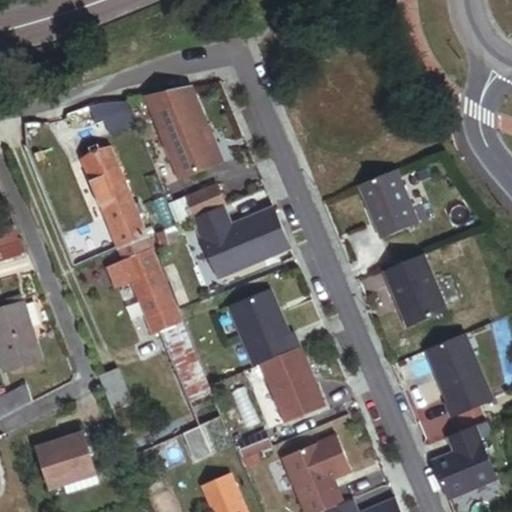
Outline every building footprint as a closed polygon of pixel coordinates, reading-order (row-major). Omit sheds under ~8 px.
[(220,163),(189,88),(142,97),(145,105),(177,182),(220,163)] [(107,133),(131,124),(126,109),(101,118),(107,133)] [(114,150),(139,139),(132,125),(108,136),(114,150)] [(143,235),(105,149),(78,160),(115,247),(143,235)] [(414,223),(392,169),(355,184),(377,238),(414,223)] [(222,206),(214,187),(186,199),(195,218),(221,207),(222,206)] [(221,279),(288,249),(274,216),(270,207),(229,225),(221,207),(195,218),(194,218),(221,279)] [(0,261),(24,254),(10,220),(0,224),(0,261)] [(179,320),(143,235),(115,247),(122,262),(129,280),(152,332),(160,329),(176,322),(179,320)] [(443,310),(418,254),(380,270),(405,327),(443,310)] [(129,280),(122,262),(105,269),(113,287),(129,280)] [(285,332),(265,288),(224,306),(250,366),(258,363),(296,346),(289,330),(285,332)] [(35,358),(16,296),(0,300),(0,365),(1,368),(35,358)] [(183,339),(176,322),(160,329),(167,346),(183,339)] [(489,398),(460,332),(421,349),(443,399),(441,400),(448,416),(489,398)] [(216,414),(184,339),(183,339),(167,346),(162,349),(194,424),(216,414)] [(322,406),(296,346),(258,363),(284,423),(322,406)] [(128,400),(115,368),(97,376),(110,407),(128,400)] [(0,417),(29,401),(23,386),(0,397),(0,417)] [(494,475),(471,423),(446,434),(451,448),(428,458),(445,497),(494,475)] [(205,449),(194,424),(178,431),(188,456),(205,449)] [(267,446),(261,432),(235,444),(241,458),(267,446)] [(92,472),(79,434),(37,448),(50,486),(61,483),(92,472)] [(328,476),(347,470),(332,435),(279,459),(302,511),(316,511),(320,510),(339,502),(332,487),(327,489),(325,482),(328,476)] [(64,491),(95,480),(92,472),(61,483),(64,491)] [(242,511),(227,474),(200,486),(211,511),(242,511)] [(397,511),(391,497),(360,510),(361,511),(353,511),(348,498),(339,502),(320,510),(320,511),(397,511)]
